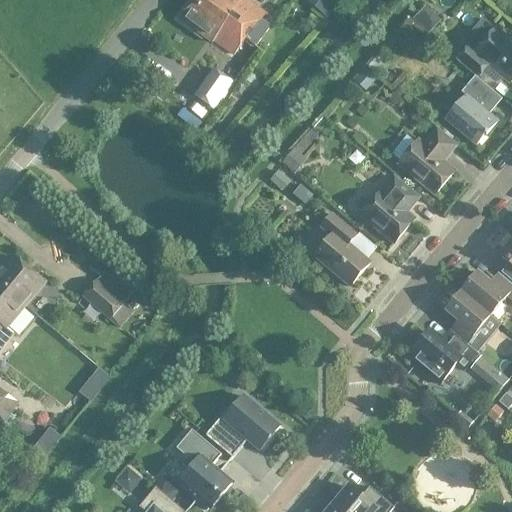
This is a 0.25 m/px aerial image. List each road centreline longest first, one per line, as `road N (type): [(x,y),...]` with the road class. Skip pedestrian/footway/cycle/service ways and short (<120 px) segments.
road 1 (residential): [(267,511),(352,411),(360,351),(511,156)]
road 2 (unclassified): [(0,185),(153,0)]
